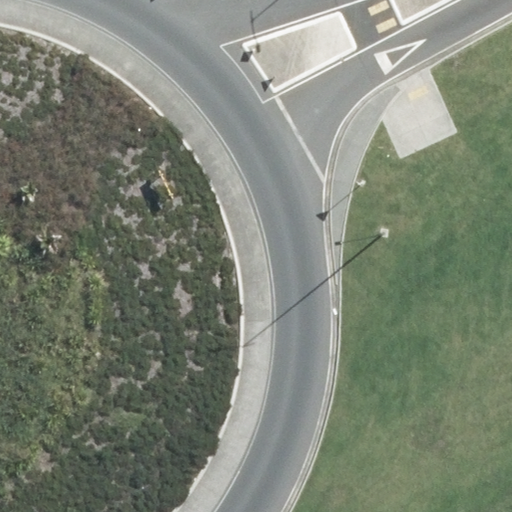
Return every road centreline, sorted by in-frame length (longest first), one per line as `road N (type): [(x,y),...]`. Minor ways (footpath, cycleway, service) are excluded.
road 1 (secondary): [(268,144),(304,262),(298,384),(241,511)]
road 2 (residential): [(475,0),(268,144)]
road 3 (secondary): [(175,26),(228,81),(268,144)]
